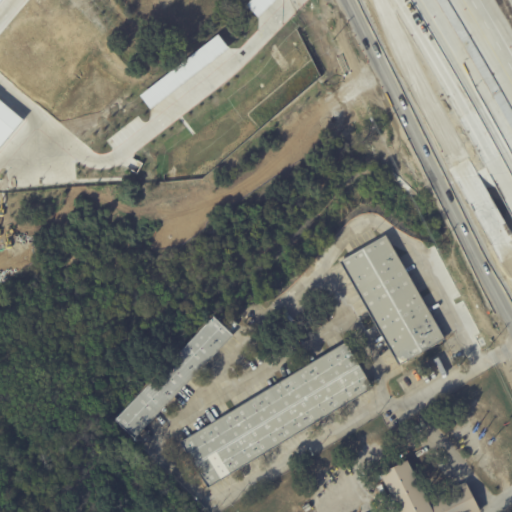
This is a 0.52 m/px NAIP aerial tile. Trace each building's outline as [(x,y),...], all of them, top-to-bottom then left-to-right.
[(422,291),(449,339),(403,366),(344,262),(390,235),(422,291)] [(224,324),(236,336),(137,439),(118,421),(217,317),(224,324)] [(356,352),(377,388),(211,488),(184,442),(350,342),(356,352)] [(455,488),(467,482),(481,511),(386,511),(380,500),(393,494),(383,475),(411,461),(431,501),(455,488)] [(306,511),(304,508),(311,503),(315,508),(308,511),(306,511)]
